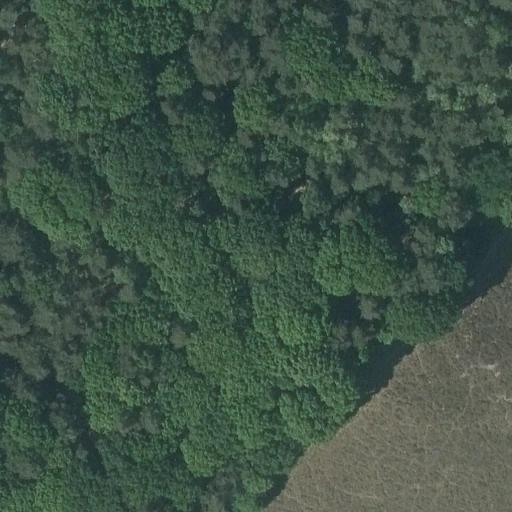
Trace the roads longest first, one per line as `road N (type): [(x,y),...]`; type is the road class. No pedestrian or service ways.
road 1 (track): [(314,424),(265,280),(153,95),(107,0)]
road 2 (track): [(511,212),(448,300),(314,424),(193,511)]
